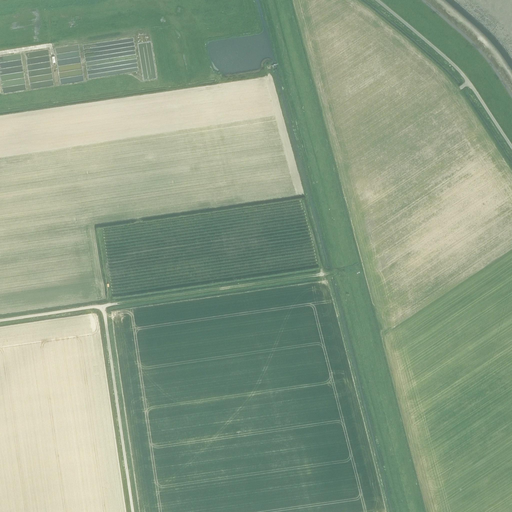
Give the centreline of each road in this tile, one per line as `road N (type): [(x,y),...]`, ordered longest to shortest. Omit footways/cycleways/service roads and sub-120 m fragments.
road 1 (track): [(356,265),(276,0)]
road 2 (track): [(356,265),(104,307)]
road 3 (track): [(421,511),(356,265)]
road 4 (track): [(131,511),(104,307)]
